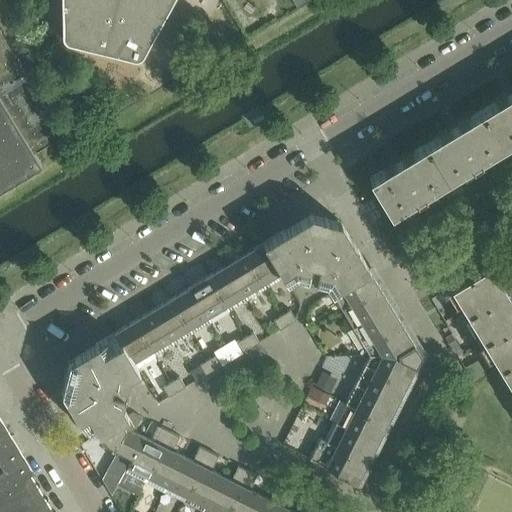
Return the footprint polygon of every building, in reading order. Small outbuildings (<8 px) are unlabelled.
[(91,49),(133,59),(134,59),(135,59),(137,59),(138,59),(140,58),(141,57),(142,56),(143,55),(163,18),(173,0),(60,0),(61,34),(61,36),(62,38),(63,39),(64,41),(65,42),(67,43),(68,43),(83,47),(91,49)] [(0,187),(17,177),(24,172),(25,174),(27,172),(26,171),(37,164),(38,166),(40,164),(35,155),(33,153),(32,151),(61,133),(37,93),(0,31),(0,187)] [(511,91),(481,110),(503,145),(511,139),(511,91)] [(426,144),(447,179),(503,145),(481,110),(426,144)] [(447,179),(426,144),(369,178),(390,213),(447,179)] [(263,242),(262,243),(283,277),(285,281),(296,275),(304,277),(310,278),(316,280),(324,282),(325,282),(331,292),(369,355),(326,440),(320,437),(309,459),(355,482),(355,483),(359,485),(399,404),(425,353),(372,265),(368,267),(357,248),(340,221),(323,217),(310,214),(283,230),(263,242)] [(244,254),(265,288),(283,277),(262,243),(244,254)] [(226,265),(247,299),(265,288),(244,254),(226,265)] [(489,261),(449,284),(450,285),(451,285),(458,297),(467,313),(468,312),(475,324),(474,325),(483,340),(484,340),(491,352),(500,366),(500,368),(507,379),(511,386),(511,299),(507,291),(509,287),(504,286),(490,262),(489,261)] [(226,265),(207,276),(228,311),(247,299),(226,265)] [(189,287),(210,322),(228,311),(207,276),(189,287)] [(170,298),(191,333),(210,322),(189,287),(170,298)] [(170,298),(152,309),(173,344),(191,333),(170,298)] [(134,320),(155,355),(173,344),(152,309),(134,320)] [(281,314),(287,324),(295,319),(289,309),(281,314)] [(287,324),(281,314),(273,319),(279,329),(287,324)] [(134,320),(115,332),(136,366),(155,355),(134,320)] [(89,438),(98,433),(128,415),(121,405),(126,384),(128,377),(128,376),(138,370),(136,366),(115,332),(68,360),(60,391),(89,438)] [(244,337),(250,347),(258,341),(252,332),(244,337)] [(250,347),(244,337),(236,342),(242,352),(250,347)] [(207,359),(213,369),(222,364),(216,354),(207,359)] [(213,369),(207,359),(199,364),(205,374),(213,369)] [(170,381),(176,391),(185,386),(179,376),(170,381)] [(176,391),(170,381),(162,386),(168,396),(176,391)] [(128,415),(98,433),(103,442),(113,446),(110,453),(129,462),(142,435),(133,431),(141,417),(132,412),(128,415)] [(0,511),(52,511),(29,474),(32,472),(0,418),(0,511)] [(142,435),(129,462),(124,471),(144,482),(170,431),(160,426),(153,441),(142,435)] [(179,436),(170,431),(144,482),(164,491),(182,455),(172,450),(179,436)] [(164,491),(183,501),(208,451),(199,446),(192,460),(182,455),(164,491)] [(218,455),(208,451),(183,501),(202,511),(221,474),(211,469),(218,455)] [(230,479),(221,474),(202,511),(204,511),(225,511),(247,470),(238,465),(230,479)] [(225,511),(249,511),(259,494),(249,489),(256,475),(247,470),(225,511)] [(249,511),(274,511),(278,503),(286,489),(276,485),(269,499),(259,494),(249,511)] [(274,511),(295,511),(288,508),(295,494),(286,489),(278,503),(274,511)]
